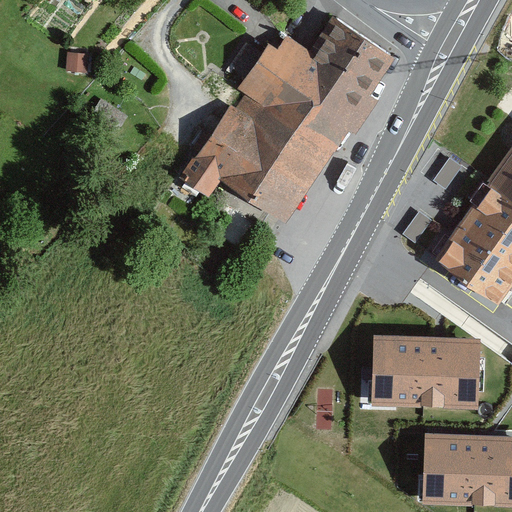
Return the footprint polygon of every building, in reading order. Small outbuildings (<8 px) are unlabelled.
[(196,155),(201,158),(188,178),(206,190),(221,167),(274,202),(285,209),(390,52),(336,16),(312,52),(300,44),(288,36),(278,51),(269,45),(196,155)] [(89,54),(69,52),(68,71),(88,73),(89,54)] [(397,56),(390,52),(285,209),(292,214),(349,129),(356,133),(378,100),(371,95),(397,56)] [(127,116),(101,100),(93,112),(119,128),(127,116)] [(511,151),(493,178),(511,192),(511,151)] [(446,190),(462,166),(450,158),(433,181),(446,190)] [(459,225),(437,256),(452,267),(476,284),(501,302),(504,304),(511,292),(511,192),(493,178),(459,225)] [(415,244),(432,221),(419,212),(402,235),(415,244)] [(431,339),(375,337),(374,367),(374,369),(373,404),(397,405),(423,406),(475,408),(476,392),(477,357),(478,341),(444,340),(438,340),(431,339)] [(511,440),(484,440),(426,438),(426,454),(425,500),(474,502),(511,502),(511,440)]
